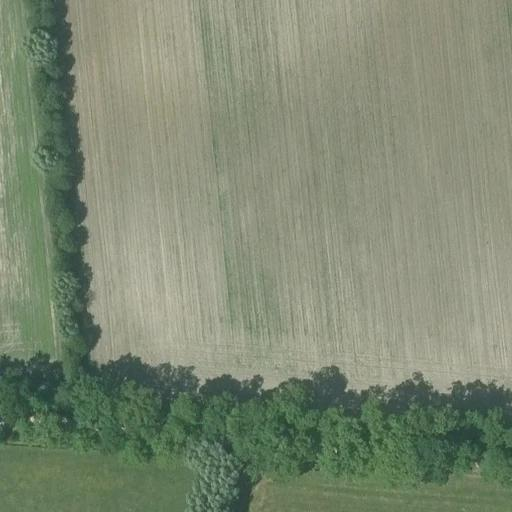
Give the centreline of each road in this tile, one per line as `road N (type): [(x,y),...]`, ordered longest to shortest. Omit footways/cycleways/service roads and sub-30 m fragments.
road 1 (track): [(193,437),(511,464)]
road 2 (track): [(0,422),(193,437)]
